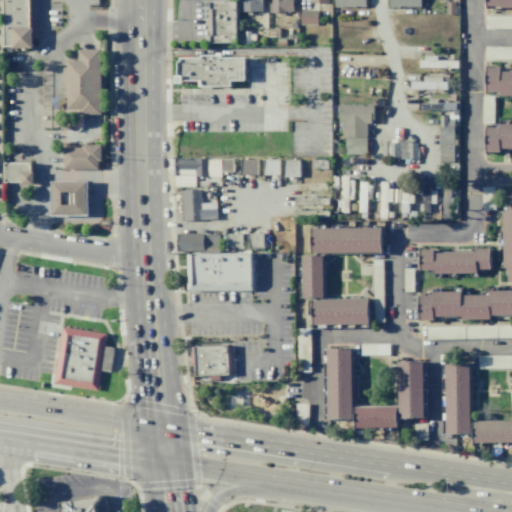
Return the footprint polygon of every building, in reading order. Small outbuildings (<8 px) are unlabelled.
[(36,0),(37,48),(3,48),(3,0),(36,0)] [(261,0),(261,11),(237,11),(237,0),(261,0)] [(270,0),(292,0),(292,11),(284,11),(284,12),(268,12),(268,2),(270,2),(270,0)] [(333,0),(334,8),(365,7),(364,0),(333,0)] [(511,0),(511,8),(498,8),(498,5),(498,0),(511,0)] [(234,1),(221,1),(209,1),(209,43),(234,43),(234,1)] [(445,1),(454,1),(454,14),(445,14),(445,1)] [(300,10),(317,10),(316,25),(299,24),(300,10)] [(66,110),(66,60),(78,60),(78,49),(102,49),(102,115),(78,115),(79,110),(66,110)] [(200,57),(179,57),(179,61),(176,61),(176,80),(198,80),(198,86),(229,86),(229,80),(244,80),(243,57),(221,57),(221,54),(200,55),(200,57)] [(457,61),(436,60),(437,58),(418,57),(418,67),(457,68),(457,61)] [(484,66),(499,66),(499,70),(499,89),(484,89),(484,66)] [(498,94),(511,94),(511,70),(499,70),(499,89),(498,94)] [(410,82),(410,89),(445,90),(445,76),(422,76),(422,82),(410,82)] [(419,103),(455,102),(455,109),(419,110),(419,103)] [(338,104),(373,104),(373,119),(371,119),(371,123),(366,123),(366,137),(341,137),(341,123),(338,123),(338,104)] [(439,162),(453,162),(453,119),(447,119),(447,115),(439,115),(439,162)] [(499,122),(511,122),(511,147),(499,147),(499,128),(499,122)] [(485,127),(499,128),(499,147),(499,151),(485,151),(485,127)] [(345,137),(366,137),(366,154),(345,154),(345,137)] [(381,142),(395,142),(395,141),(409,140),(409,143),(416,143),(416,148),(418,148),(418,158),(381,158),(381,142)] [(61,145),(61,169),(97,169),(97,160),(100,161),(100,145),(61,145)] [(220,171),(220,177),(194,177),(194,186),(175,187),(175,157),(220,157),(220,159),(220,171)] [(220,159),(233,159),(233,171),(220,171),(220,159)] [(240,159),(256,159),(256,174),(240,175),(240,159)] [(263,159),(279,159),(279,174),(263,174),(263,159)] [(283,159),(299,159),(300,176),(283,177),(283,159)] [(4,163),(4,182),(12,182),(20,182),(20,185),(33,185),(33,171),(29,171),(29,163),(12,163),(4,163)] [(342,200),(352,200),(352,181),(342,180),(342,200)] [(50,181),(50,215),(87,215),(87,181),(50,181)] [(180,220),(216,219),(215,208),(201,209),(200,189),(179,190),(180,220)] [(501,212),(505,212),(511,211),(511,266),(506,266),(502,266),(501,212)] [(308,228),(379,227),(379,251),(309,252),(308,228)] [(176,233),(177,251),(219,251),(219,233),(176,233)] [(226,233),(241,233),(241,249),(227,249),(226,233)] [(248,233),(263,233),(263,249),(248,249),(248,233)] [(489,247),(489,269),(474,269),(474,252),(474,247),(489,247)] [(418,269),(418,248),(432,248),(432,252),(432,269),(418,269)] [(251,252),(251,290),(187,291),(186,253),(251,252)] [(432,252),(474,252),(474,269),(474,273),(433,273),(432,269),(432,252)] [(300,255),(321,255),(322,296),(301,297),(300,255)] [(511,289),(488,289),(488,294),(488,315),(511,315),(511,289)] [(431,290),(460,290),(460,294),(460,316),(431,316),(431,300),(431,296),(431,290)] [(488,320),(460,320),(460,316),(460,294),(488,294),(488,315),(488,320)] [(417,320),(417,296),(431,296),(431,300),(431,316),(431,320),(417,320)] [(311,300),(367,299),(367,323),(311,325),(311,300)] [(53,383),(97,390),(106,333),(62,326),(53,383)] [(232,346),(234,382),(210,383),(209,375),(195,376),(193,346),(227,345),(227,346),(232,346)] [(325,347),(350,347),(350,417),(325,417),(325,347)] [(396,361),(421,360),(422,415),(397,415),(396,361)] [(444,362),(469,362),(469,432),(444,432),(444,362)] [(352,406),(395,406),(395,426),(353,426),(352,406)] [(472,421),(511,420),(511,441),(472,441),(472,421)] [(58,503),(59,511),(96,511),(96,507),(103,496),(58,503)]
